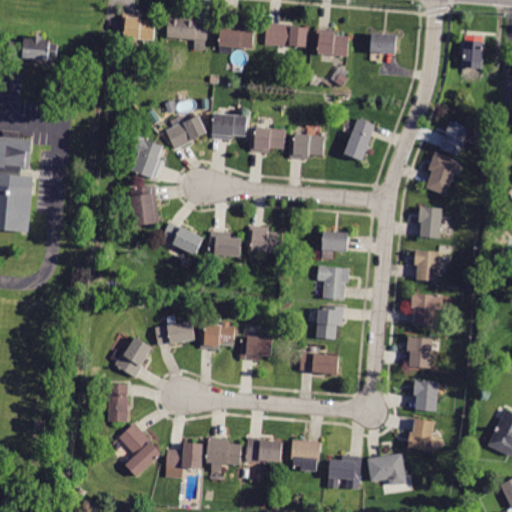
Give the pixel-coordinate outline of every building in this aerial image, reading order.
[(143,15),(143,20),(157,21),(155,41),(125,38),(125,28),(122,28),(123,13),(143,15)] [(210,24),(209,41),(207,41),(206,51),(195,50),(196,40),(168,38),(170,16),(198,18),(197,23),(210,24)] [(243,23),(243,27),(256,29),(254,49),(220,46),(222,21),(243,23)] [(294,25),(294,27),(309,28),(307,47),(266,44),(268,23),(294,25)] [(336,31),(336,36),(351,37),(349,57),(318,54),(319,46),(315,45),(317,29),(336,31)] [(372,52),(374,33),(398,35),(397,54),(372,52)] [(462,68),(465,35),(486,37),(483,69),(462,68)] [(49,58),(49,60),(25,58),(25,62),(9,60),(11,38),(33,39),(34,36),(44,36),(44,40),(51,40),(51,43),(59,44),(58,58),(49,58)] [(344,87),(336,82),(341,74),(349,78),(344,87)] [(207,113),(202,109),(206,102),(212,106),(207,113)] [(214,139),(213,139),(215,113),(248,116),(247,137),(233,136),(233,140),(214,139)] [(176,150),(166,131),(199,115),(208,134),(176,150)] [(156,127),(151,120),(156,116),(162,123),(156,127)] [(364,161),(345,154),(358,118),(377,125),(364,161)] [(460,156),(440,149),(451,120),(471,128),(460,156)] [(287,129),(286,150),(271,149),(271,153),(252,152),(253,133),(256,133),(257,127),(287,129)] [(165,147),(160,159),(164,161),(156,180),(133,171),(140,153),(129,149),(134,134),(165,147)] [(291,158),(292,138),(295,138),(295,134),(326,136),(324,156),(310,155),(310,159),(291,158)] [(0,135),(0,227),(30,230),(34,176),(24,176),(27,138),(0,135)] [(447,196),(426,188),(433,171),(429,169),(436,152),(460,161),(447,196)] [(161,223),(136,226),(131,189),(156,186),(161,223)] [(422,222),(419,222),(421,206),(443,208),(440,239),(420,237),(422,222)] [(205,238),(197,255),(162,239),(170,221),(205,238)] [(270,226),(269,232),(284,233),(283,253),(252,251),(253,244),(250,244),(251,225),(270,226)] [(232,233),(232,238),(243,239),(241,257),(210,254),(212,231),(232,233)] [(349,252),(324,250),(325,231),(350,233),(349,252)] [(438,281),(417,280),(418,266),(415,266),(416,250),(440,252),(438,281)] [(346,300),(324,299),(325,281),(319,281),(320,266),(351,268),(350,283),(347,283),(346,300)] [(444,294),(443,310),(437,310),(435,327),(414,325),(415,309),(412,309),(413,292),(444,294)] [(343,327),(338,326),(337,340),(317,338),(319,308),(329,309),(329,306),(345,307),(343,327)] [(196,339),(160,346),(157,327),(169,325),(167,316),(175,315),(177,323),(193,320),(196,339)] [(235,347),(220,346),(220,350),(201,349),(203,332),(206,332),(206,328),(207,316),(223,317),(222,324),(223,324),(223,321),(232,322),(232,326),(237,327),(235,347)] [(241,359),(242,336),(274,338),(273,357),(261,356),(261,361),(241,359)] [(431,368),(410,367),(411,351),(407,351),(408,336),(433,338),(431,368)] [(137,337),(153,347),(142,365),(144,366),(137,378),(116,365),(125,350),(128,351),(137,337)] [(340,356),(338,374),(300,371),(302,352),(340,356)] [(437,412),(417,410),(418,396),(414,395),(416,381),(439,383),(437,412)] [(129,397),(130,397),(129,422),(109,421),(111,384),(129,384),(129,397)] [(511,412),(511,454),(511,457),(490,446),(507,410),(511,412)] [(416,419),(435,422),(430,451),(409,448),(411,433),(414,433),(416,419)] [(46,431),(35,430),(36,421),(46,421),(46,431)] [(164,453),(138,477),(128,465),(137,456),(120,438),(137,423),(164,453)] [(261,463),(248,462),(250,437),(263,438),(263,440),(284,442),(282,462),(261,460),(261,463)] [(231,439),(230,444),(243,445),(242,465),(223,464),(222,471),(213,471),(213,463),(208,463),(210,438),(231,439)] [(317,472),(302,470),(302,466),(295,465),(295,459),(292,459),(294,440),(323,443),(321,462),(318,461),(317,472)] [(184,449),(185,441),(204,442),(202,468),(184,466),(183,476),(166,475),(168,447),(184,449)] [(403,453),(408,483),(391,486),(390,479),(372,482),(369,459),(403,453)] [(363,457),(361,480),(340,479),(339,488),(329,487),(332,459),(342,459),(343,455),(363,457)] [(117,478),(112,474),(116,467),(122,471),(117,478)] [(511,511),(509,511),(508,510),(511,508),(511,506),(501,485),(511,479),(511,511)] [(359,490),(349,490),(350,480),(360,481),(359,490)] [(82,497),(77,494),(81,487),(86,491),(82,497)]
